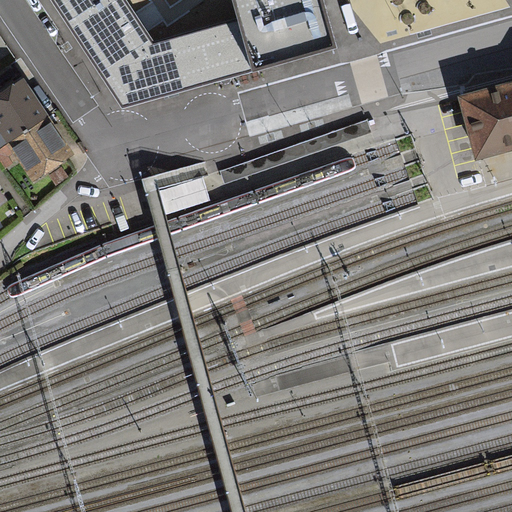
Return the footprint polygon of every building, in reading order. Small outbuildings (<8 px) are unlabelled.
[(324,0),(49,0),(122,110),(338,52),(324,0)] [(479,158),(511,148),(511,84),(462,98),(479,158)] [(29,85),(0,104),(0,130),(8,142),(49,115),(29,85)] [(49,115),(8,142),(30,175),(70,148),(49,115)] [(368,120),(220,171),(225,184),(372,133),(368,120)] [(204,177),(160,189),(167,213),(210,200),(204,177)]
